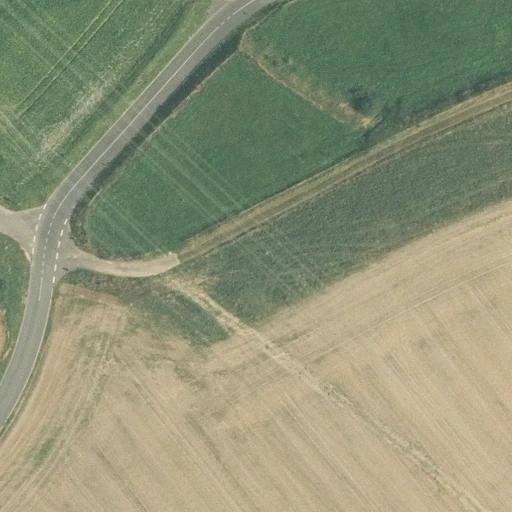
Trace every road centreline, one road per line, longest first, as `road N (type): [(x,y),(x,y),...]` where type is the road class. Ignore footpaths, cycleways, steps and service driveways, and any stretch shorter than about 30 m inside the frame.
road 1 (track): [(511,98),(149,271)]
road 2 (unclassified): [(257,0),(204,41),(75,192)]
road 3 (unclassified): [(0,402),(43,307),(75,192)]
